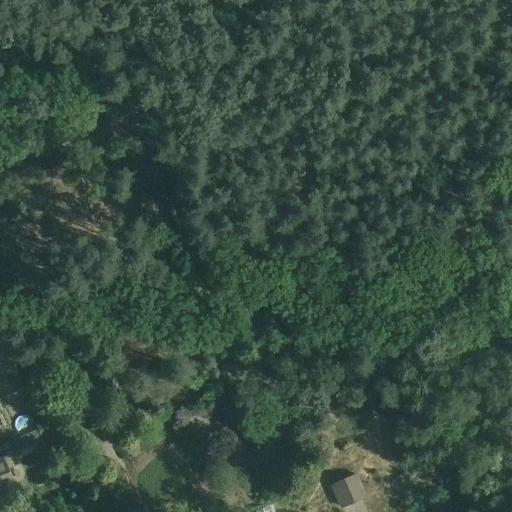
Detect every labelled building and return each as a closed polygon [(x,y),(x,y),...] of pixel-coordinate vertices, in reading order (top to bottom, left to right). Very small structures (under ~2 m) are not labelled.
[(110,122),(117,137),(132,130),(125,116),(110,122)] [(287,273),(286,283),(307,284),(308,274),(287,273)] [(122,317),(121,328),(132,328),(132,318),(122,317)] [(3,323),(0,324),(0,337),(8,334),(3,323)] [(301,377),(304,367),(293,364),(290,374),(301,377)] [(19,377),(0,385),(0,394),(2,398),(24,389),(19,377)] [(36,430),(14,440),(19,452),(42,442),(36,430)] [(0,490),(1,490),(14,485),(8,471),(15,467),(10,455),(0,459),(0,490)] [(356,475),(334,484),(344,508),(366,498),(356,475)]
